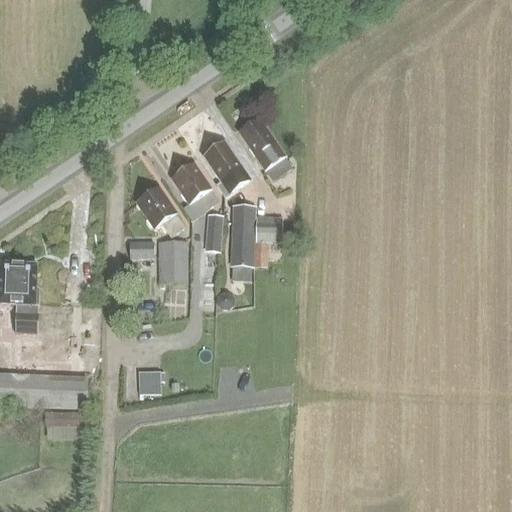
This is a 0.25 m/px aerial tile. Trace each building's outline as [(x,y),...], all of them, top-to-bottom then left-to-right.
[(240,135),(251,151),(249,152),(254,159),(256,158),(267,175),(278,168),(285,178),(292,173),(258,123),(252,127),(251,125),(249,127),(242,132),(240,133),(240,135)] [(215,176),(220,184),(221,182),(223,185),(217,189),(225,200),(251,182),(235,159),(233,160),(224,146),(220,148),(219,147),(211,152),(212,154),(205,159),(216,175),(215,176)] [(204,216),(218,206),(211,195),(212,193),(204,181),(203,182),(193,167),(191,169),(189,167),(181,173),(182,175),(172,181),(182,196),(180,197),(188,209),(196,204),(204,216)] [(158,191),(137,205),(149,223),(147,224),(152,231),(154,229),(156,232),(162,228),(171,241),(185,231),(158,191)] [(257,210),(232,209),(230,271),(254,272),(257,210)] [(223,220),(207,219),(205,255),(221,256),(223,220)] [(283,247),(284,222),(258,220),(257,246),(283,247)] [(154,245),(130,246),(130,263),(154,263),(154,245)] [(160,287),(188,287),(188,246),(159,246),(160,287)] [(0,266),(0,307),(17,308),(16,337),(38,338),(39,316),(38,316),(38,309),(39,309),(40,293),(36,290),(37,267),(0,266)] [(218,302),(217,309),(221,314),(229,314),(233,310),(234,303),(230,299),(222,299),(218,302)] [(150,375),(150,398),(161,398),(161,375),(150,375)] [(0,378),(0,409),(86,413),(87,382),(0,378)] [(46,416),(46,430),(83,430),(83,416),(46,416)]
